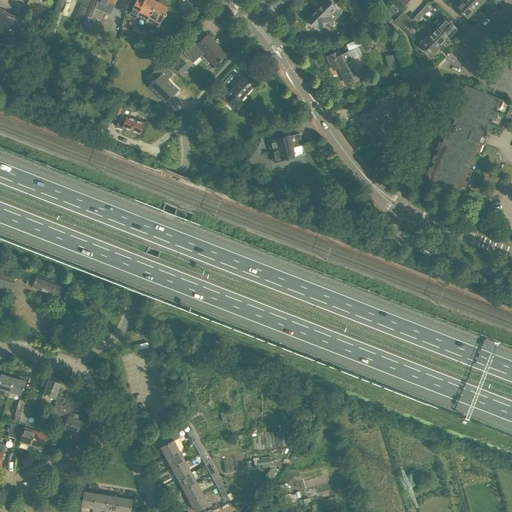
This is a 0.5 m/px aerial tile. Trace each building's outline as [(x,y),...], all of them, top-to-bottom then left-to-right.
[(59,15),(64,0),(58,0),(53,13),(59,15)] [(94,0),(91,0),(86,16),(92,18),(95,8),(105,12),(111,14),(115,3),(115,0),(100,0),(100,2),(94,0)] [(146,22),(157,2),(156,2),(156,0),(144,0),(143,1),(141,0),(137,0),(130,14),(136,17),(137,15),(147,20),(146,22)] [(333,22),(341,14),(327,0),(307,21),(314,28),(316,26),(319,29),(329,18),(333,22)] [(466,0),(460,0),(454,7),(467,18),(476,9),(466,0)] [(466,0),(476,9),(483,0),(466,0)] [(163,17),(163,16),(168,8),(163,5),(164,4),(159,1),(158,3),(157,2),(146,22),(157,28),(163,17)] [(394,2),(389,7),(395,13),(400,8),(394,2)] [(423,15),(429,9),(425,5),(419,12),(423,15)] [(0,46),(12,14),(0,9),(0,46)] [(403,29),(411,20),(402,12),(394,21),(403,29)] [(418,21),(423,15),(419,12),(414,18),(418,21)] [(448,38),(456,29),(444,17),(435,26),(448,38)] [(439,47),(448,38),(435,26),(427,35),(439,47)] [(138,37),(141,31),(135,27),(131,33),(138,37)] [(344,36),(356,34),(355,27),(342,29),(344,36)] [(144,40),(147,34),(141,31),(138,37),(144,40)] [(194,43),(183,53),(186,56),(192,62),(193,63),(203,53),(215,66),(226,55),(207,35),(196,45),(194,43)] [(431,56),(439,47),(427,35),(418,44),(431,56)] [(174,37),(173,45),(180,47),(181,39),(174,37)] [(337,52),(326,57),(333,70),(338,68),(346,84),(360,77),(352,60),(362,55),(361,54),(365,52),(358,38),(345,44),(349,51),(340,56),(337,52)] [(182,60),(174,67),(181,74),(189,67),(182,60)] [(161,74),(149,87),(165,103),(179,89),(168,79),(172,74),(161,63),(156,68),(161,74)] [(30,79),(39,82),(41,76),(32,72),(30,79)] [(241,100),(253,86),(243,77),(233,89),(228,84),(220,93),(225,98),(223,100),(227,104),(235,95),(241,100)] [(397,88),(406,85),(404,79),(395,82),(397,88)] [(482,145),(501,99),(467,86),(449,131),(446,130),(426,180),(459,194),(480,143),(482,145)] [(407,111),(407,98),(396,98),(396,101),(388,101),(388,108),(396,108),(396,111),(407,111)] [(119,118),(123,108),(116,106),(112,115),(119,118)] [(119,118),(116,126),(122,128),(123,127),(139,133),(143,122),(129,117),(132,110),(123,107),(123,108),(119,118)] [(386,139),(379,126),(389,121),(382,108),(361,119),(367,131),(369,130),(376,144),(386,139)] [(214,131),(210,136),(215,140),(219,135),(214,131)] [(273,150),(271,150),(274,162),(294,157),(292,151),(292,148),(302,145),(301,143),(299,134),(271,141),(273,150)] [(260,154),(252,148),(243,159),(251,165),(260,154)] [(368,212),(371,204),(357,198),(353,205),(368,212)] [(0,292),(10,296),(14,283),(16,277),(8,274),(9,270),(2,268),(0,272),(0,292)] [(36,276),(30,273),(26,284),(32,287),(58,296),(62,285),(36,276)] [(0,394),(3,395),(8,397),(13,379),(1,375),(0,378),(0,394)] [(13,379),(8,397),(13,398),(14,394),(21,396),(23,392),(25,382),(13,379)] [(44,379),(41,387),(46,389),(43,395),(58,401),(61,394),(57,392),(60,385),(44,379)] [(61,407),(59,416),(78,406),(75,400),(61,406),(61,407)] [(15,415),(14,419),(20,420),(24,406),(25,404),(18,402),(15,414),(15,415)] [(55,405),(53,414),(59,416),(61,407),(61,406),(55,405)] [(24,406),(20,420),(26,422),(24,429),(20,442),(31,445),(35,432),(37,424),(35,424),(27,421),(31,408),(24,406)] [(75,421),(77,416),(70,413),(68,418),(67,417),(66,422),(60,419),(57,426),(63,428),(63,429),(76,434),(80,423),(75,421)] [(35,432),(31,445),(42,448),(46,435),(49,428),(40,425),(41,420),(37,419),(35,424),(37,424),(35,432)] [(15,438),(18,425),(13,424),(12,423),(8,436),(15,438)] [(194,444),(196,443),(195,441),(198,440),(192,430),(188,432),(194,444)] [(166,458),(180,451),(174,440),(160,447),(166,458)] [(199,454),(204,452),(198,440),(195,441),(196,443),(194,444),(199,454)] [(172,469),(185,462),(180,451),(166,458),(172,469)] [(205,465),(210,462),(204,452),(199,454),(205,465)] [(270,458),(258,460),(259,467),(271,465),(270,458)] [(178,479),(191,472),(185,462),(172,469),(178,479)] [(211,475),(215,473),(210,462),(205,465),(211,475)] [(184,490),(197,483),(191,472),(178,479),(184,490)] [(217,486),(221,483),(215,473),(211,475),(217,486)] [(189,501),(203,493),(197,483),(184,490),(189,501)] [(223,497),(227,495),(221,483),(217,486),(223,497)] [(94,508),(96,493),(84,491),(81,506),(94,508)] [(105,510),(108,495),(96,493),(94,508),(105,510)] [(195,511),(209,504),(203,493),(189,501),(195,511)] [(116,511),(117,511),(120,497),(108,495),(105,510),(116,511)] [(130,511),(132,499),(120,497),(117,511),(130,511)]
